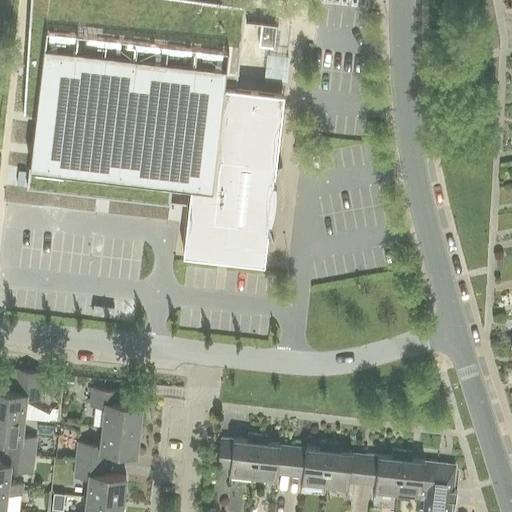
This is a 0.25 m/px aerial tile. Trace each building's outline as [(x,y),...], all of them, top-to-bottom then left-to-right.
[(26,83),(24,114),(36,115),(35,123),(32,146),(31,155),(29,169),(27,187),(97,195),(110,196),(170,203),(171,200),(189,202),(191,184),(213,187),(222,106),(225,84),(224,84),(225,81),(237,82),(245,19),(247,4),(215,0),(30,0),(29,26),(26,70),(26,77),(26,83)] [(262,22),(259,45),(270,46),(274,46),(274,47),(275,47),(276,39),(277,31),(278,23),(262,21),(262,22)] [(189,202),(184,252),(265,261),(267,238),(272,238),(272,240),(274,239),(272,236),(269,225),(268,219),(267,214),(267,208),(269,193),(270,188),(272,183),(274,177),(277,173),(282,165),(281,164),(280,165),(276,165),(282,113),(284,91),(225,84),(222,106),(213,187),(191,184),(189,202)] [(40,399),(42,382),(43,372),(15,369),(12,391),(0,389),(0,413),(24,416),(26,397),(40,399)] [(75,386),(76,375),(69,374),(68,385),(75,386)] [(139,429),(142,405),(120,402),(122,390),(93,387),(91,405),(105,406),(103,425),(139,429)] [(22,435),(24,416),(0,413),(0,438),(6,439),(5,451),(34,454),(36,437),(22,435)] [(136,453),(139,429),(103,425),(101,444),(79,442),(77,459),(106,462),(107,450),(136,453)] [(253,479),(258,434),(248,433),(247,439),(234,437),(234,439),(221,437),(217,465),(230,467),(229,476),(253,479)] [(290,474),(293,446),(280,444),(280,443),(267,441),(267,435),(258,434),(253,479),(276,481),(277,472),(290,474)] [(325,487),(330,442),(320,441),(320,447),(306,446),(306,447),(293,446),(290,474),(303,475),(302,484),(325,487)] [(362,482),(365,454),(352,452),(353,451),(339,449),(340,443),(330,442),(325,487),(348,490),(349,480),(362,482)] [(397,495),(402,450),(393,449),(392,455),(378,454),(378,455),(365,454),(362,482),(375,483),(374,493),(397,495)] [(433,496),(437,462),(425,461),(425,459),(411,458),(412,451),(402,450),(397,495),(420,498),(421,495),(433,496)] [(32,471),(34,454),(5,451),(3,463),(0,462),(0,486),(8,487),(8,482),(10,468),(32,471)] [(105,473),(106,462),(77,459),(75,476),(89,477),(87,496),(123,500),(126,476),(105,473)] [(449,511),(455,464),(437,462),(433,496),(431,511),(449,511)] [(22,484),(8,482),(8,487),(0,486),(0,510),(5,511),(7,492),(21,494),(22,484)] [(121,511),(123,500),(87,496),(85,511),(121,511)]
